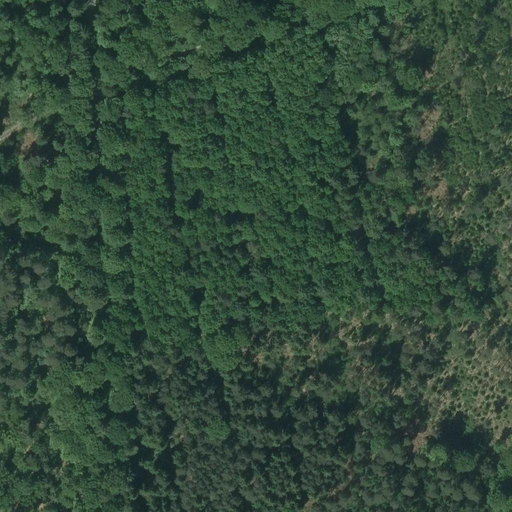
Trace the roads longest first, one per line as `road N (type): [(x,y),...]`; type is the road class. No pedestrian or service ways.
road 1 (tertiary): [(94,78),(112,511)]
road 2 (track): [(363,0),(94,78)]
